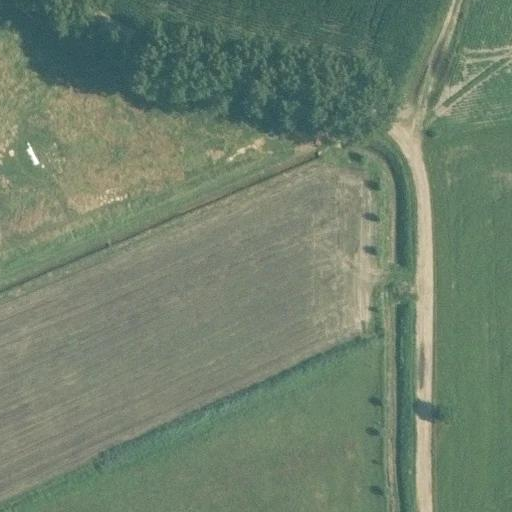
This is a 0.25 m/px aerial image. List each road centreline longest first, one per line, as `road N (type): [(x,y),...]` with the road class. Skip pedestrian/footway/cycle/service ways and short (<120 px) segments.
road 1 (track): [(411,150),(393,128),(145,50),(69,0)]
road 2 (track): [(425,511),(411,150)]
road 3 (track): [(411,150),(447,0)]
